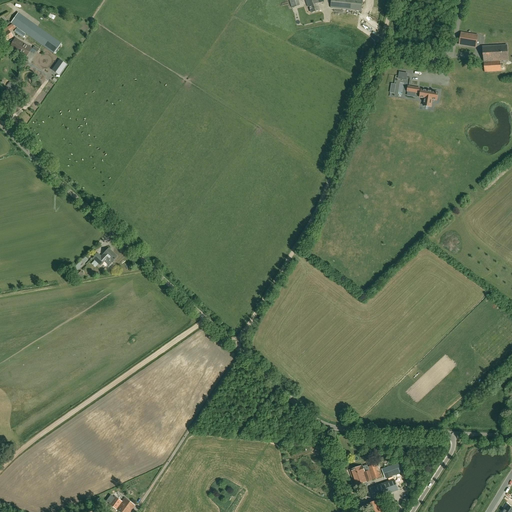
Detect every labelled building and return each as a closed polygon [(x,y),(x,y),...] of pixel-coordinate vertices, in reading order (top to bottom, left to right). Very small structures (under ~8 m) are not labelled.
[(298,0),(289,0),(292,8),(300,6),(298,0)] [(311,13),(319,10),(317,4),(319,3),(318,0),(305,0),(308,7),(309,6),(311,13)] [(331,0),(330,8),(361,11),(362,0),(331,0)] [(54,53),(61,44),(18,13),(11,23),(54,53)] [(13,37),(10,33),(16,28),(12,24),(6,29),(6,27),(0,32),(7,41),(13,37)] [(464,33),(461,33),(461,36),(459,45),(464,46),(474,47),(475,47),(477,35),(475,35),(464,33)] [(19,53),(25,44),(15,38),(9,47),(19,53)] [(25,44),(19,53),(26,57),(31,48),(25,44)] [(500,61),(508,60),(507,45),(482,47),(484,72),(485,72),(485,77),(485,82),(501,80),(501,75),(499,75),(499,71),(501,71),(500,61)] [(59,75),(66,65),(59,60),(52,70),(59,75)] [(408,92),(407,96),(415,97),(415,93),(418,93),(419,93),(419,91),(419,90),(419,88),(417,88),(408,87),(408,92)] [(419,91),(419,93),(421,93),(420,98),(425,98),(423,106),(430,107),(432,99),(436,100),(437,95),(437,94),(437,93),(431,92),(421,90),(421,91),(419,91)] [(35,111),(40,102),(33,98),(28,107),(35,111)] [(95,268),(98,264),(100,265),(105,260),(104,260),(106,257),(111,262),(116,256),(108,248),(100,256),(97,253),(92,258),(95,260),(91,264),(95,268)] [(85,257),(81,261),(74,268),(77,271),(81,266),(80,265),(82,263),(84,264),(88,260),(85,257)] [(403,472),(400,463),(382,469),(385,479),(403,472)] [(380,477),(377,469),(375,464),(367,467),(369,471),(364,473),(362,466),(349,471),(355,486),(367,482),(372,480),(380,477)] [(398,490),(394,480),(369,489),(373,500),(398,490)] [(122,502),(114,497),(109,505),(118,511),(129,511),(134,506),(124,499),(122,502)] [(368,511),(382,511),(378,500),(366,505),(368,511)]
